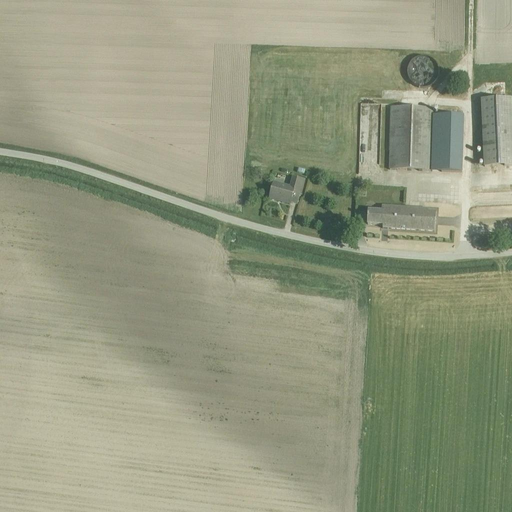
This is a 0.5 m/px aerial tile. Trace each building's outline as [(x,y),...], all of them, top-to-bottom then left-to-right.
[(429,59),(425,58),(420,59),(415,61),(412,64),(410,69),(409,73),(410,78),(412,82),(415,86),(420,88),(425,89),(429,88),(434,86),(437,82),(439,78),(440,73),(439,68),(437,64),(433,61),(429,59)] [(511,165),(511,120),(511,99),(482,100),(485,167),(511,165)] [(389,168),(430,170),(432,107),(391,106),(389,168)] [(433,114),(431,170),(463,171),(465,115),(433,114)] [(274,183),(270,199),(279,201),(279,200),(282,201),(282,202),(291,204),(294,193),(295,193),(299,194),(300,195),(305,180),(293,177),(290,187),(274,183)] [(367,225),(383,226),(383,229),(435,232),(436,212),(428,212),(428,209),(382,207),(382,212),(368,211),(367,225)]
